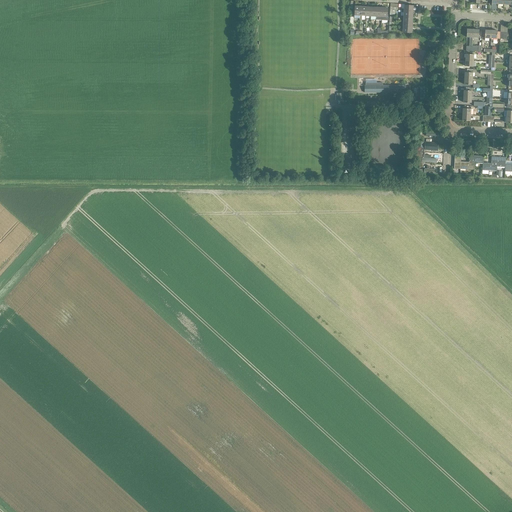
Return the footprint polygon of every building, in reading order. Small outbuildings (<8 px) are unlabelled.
[(412,33),(414,5),(405,5),(404,9),(403,9),(403,12),(404,13),(403,32),(412,33)] [(466,45),(464,45),(464,42),(458,42),(458,50),(466,51),(466,46),(466,45)] [(380,85),(365,85),(365,93),(406,92),(406,85),(382,85),(382,83),(380,83),(380,85)] [(471,106),(466,106),(466,108),(463,108),(463,114),(471,115),(471,114),(473,114),(474,109),(471,109),(471,106)] [(469,155),(469,160),(472,160),(472,165),(475,165),(475,163),(483,163),(484,156),(469,155)] [(492,156),(491,161),(494,161),(494,166),(497,166),(497,164),(505,165),(505,164),(506,157),(492,156)] [(461,162),(461,165),(460,169),(474,170),(475,165),(472,165),(472,160),(469,160),(469,162),(461,162)] [(491,163),(483,163),(482,170),(497,171),(497,166),(494,166),(494,161),(491,161),(491,163)]
